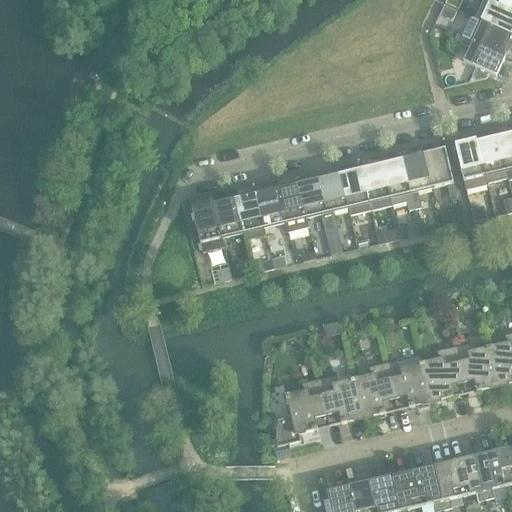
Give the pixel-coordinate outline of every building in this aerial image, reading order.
[(460,0),(447,0),(445,5),(458,11),(462,1),(460,0)] [(511,0),(480,0),(484,1),(491,4),(511,14),(511,0)] [(475,20),(482,24),(511,38),(511,14),(491,4),(484,1),(475,20)] [(471,19),(462,38),(505,59),(511,44),(511,38),(482,24),(475,20),(471,19)] [(462,38),(458,37),(455,42),(470,49),(463,64),(490,76),(496,79),(505,59),(462,38)] [(511,171),(511,179),(508,181),(509,183),(511,181),(511,134),(498,138),(506,173),(511,171)] [(508,181),(511,179),(511,171),(506,173),(498,138),(477,143),(488,186),(508,181)] [(477,143),(455,148),(466,193),(488,188),(488,186),(477,143)] [(445,151),(424,156),(432,190),(447,187),(451,203),(458,202),(445,151)] [(411,195),(405,197),(407,205),(419,202),(417,194),(432,190),(424,156),(403,161),(411,195)] [(405,197),(411,195),(403,161),(382,166),(391,200),(393,208),(407,205),(405,197)] [(382,166),(361,171),(371,213),(393,208),(391,200),(382,166)] [(361,171),(340,176),(348,210),(350,218),(371,213),(361,171)] [(327,215),(321,217),(323,225),(335,222),(333,214),(348,210),(340,176),(319,181),(327,215)] [(321,217),(327,215),(319,181),(298,186),(306,220),(321,217)] [(295,240),(293,234),(309,230),(306,220),(298,186),(277,191),(285,225),(291,224),(293,232),(281,235),(283,243),(295,240)] [(277,191),(256,196),(264,230),(279,227),(281,235),(293,232),(291,224),(285,225),(277,191)] [(256,196),(235,201),(243,235),(245,243),(266,238),(264,230),(256,196)] [(235,201),(214,206),(222,240),(243,235),(235,201)] [(511,201),(503,203),(506,217),(511,215),(511,201)] [(421,210),(419,202),(407,205),(409,213),(421,210)] [(214,206),(192,211),(203,255),(225,250),(222,240),(214,206)] [(483,209),(471,212),(474,224),(486,221),(483,209)] [(337,230),(335,222),(323,225),(325,233),(337,230)] [(417,226),(405,229),(408,240),(420,237),(417,226)] [(314,253),(301,256),(303,265),(316,262),(314,253)] [(284,259),(272,262),(274,272),(287,269),(284,259)] [(272,262),(261,265),(263,274),(274,272),(272,262)] [(511,336),(504,338),(506,345),(490,349),(499,389),(511,385),(511,336)] [(472,346),(454,350),(465,397),(499,389),(490,349),(473,353),(472,346)] [(439,361),(422,365),(431,405),(465,397),(454,350),(437,354),(439,361)] [(431,405),(422,365),(406,369),(404,362),(386,366),(398,413),(431,405)] [(371,377),(354,381),(364,421),(398,413),(386,366),(369,370),(371,377)] [(336,378),(319,382),(330,429),(364,421),(354,381),(338,385),(336,378)] [(303,393),(286,398),(291,419),(278,422),(277,449),(301,444),(299,436),(330,429),(319,382),(301,386),(303,393)] [(511,450),(497,454),(505,489),(511,487),(511,450)] [(497,454),(476,459),(486,502),(494,501),(492,492),(505,489),(497,454)] [(476,459),(455,464),(463,499),(476,496),(478,504),(486,502),(476,459)] [(450,502),(463,499),(455,464),(433,469),(443,511),(446,511),(452,511),(450,502)] [(443,511),(433,469),(412,474),(421,509),(434,506),(435,511),(443,511)] [(407,511),(421,509),(412,474),(391,479),(399,511),(407,511)] [(399,511),(391,479),(370,484),(376,511),(399,511)] [(376,511),(370,484),(349,489),(354,511),(376,511)] [(354,511),(349,489),(327,494),(331,511),(354,511)]
